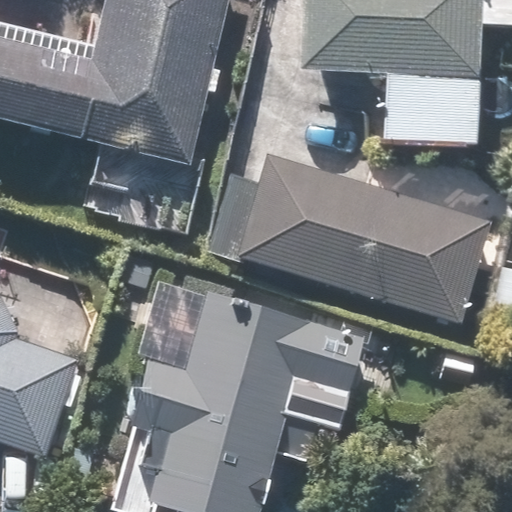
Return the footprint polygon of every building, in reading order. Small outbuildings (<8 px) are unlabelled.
[(0,134),(179,169),(212,0),(94,0),(84,53),(0,36),(0,134)] [(511,0),(301,0),(299,78),(382,81),(379,155),(474,158),(479,34),(511,34),(511,0)] [(476,227),(260,165),(231,264),(448,326),(476,227)] [(301,470),(314,430),(328,434),(355,351),(201,301),(175,379),(141,368),(118,437),(152,447),(130,511),(238,511),(256,456),(301,470)] [(0,448),(39,461),(72,363),(7,342),(0,315),(0,448)]
